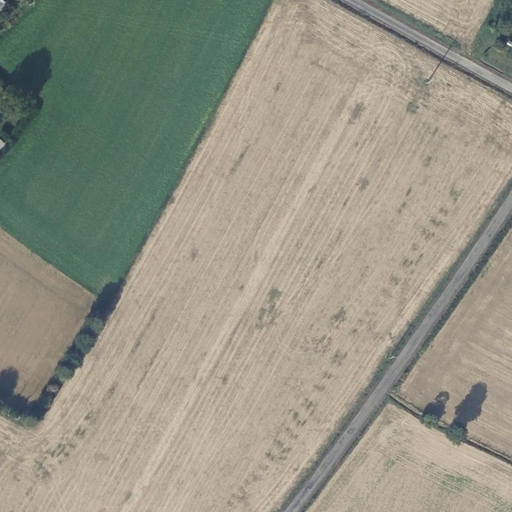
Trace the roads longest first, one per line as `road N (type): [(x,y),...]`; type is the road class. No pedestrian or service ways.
road 1 (unclassified): [(286,511),(511,200)]
road 2 (unclassified): [(511,89),(348,0)]
